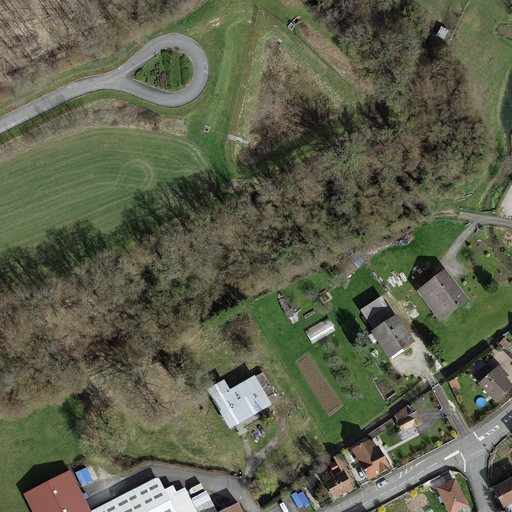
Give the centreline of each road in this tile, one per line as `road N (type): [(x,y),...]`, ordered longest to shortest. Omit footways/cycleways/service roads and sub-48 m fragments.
road 1 (unclassified): [(118,81),(175,100),(199,86),(203,62),(189,43),(164,42),(142,56)]
road 2 (unknown): [(252,511),(236,494),(196,476),(146,471),(87,481)]
road 3 (tertiary): [(346,511),(470,445)]
road 4 (unclassified): [(0,126),(85,86),(118,81)]
